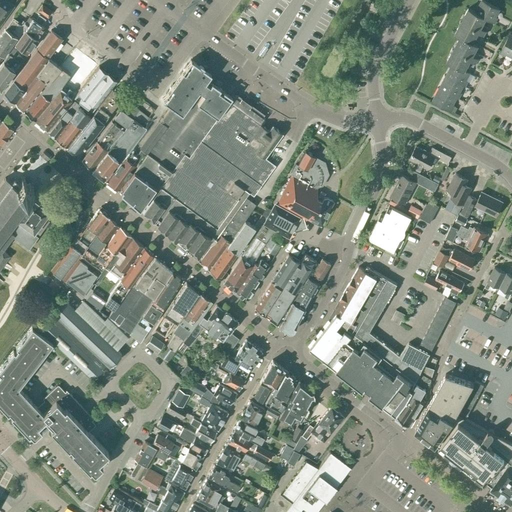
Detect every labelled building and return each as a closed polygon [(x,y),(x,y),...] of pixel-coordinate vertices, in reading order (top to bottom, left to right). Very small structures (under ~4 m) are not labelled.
[(0,0),(0,24),(14,5),(6,0),(0,0)] [(229,14),(242,0),(228,0),(222,8),(229,14)] [(482,0),(481,0),(475,12),(486,17),(485,18),(495,23),(498,17),(495,16),(499,9),(482,0)] [(71,14),(74,4),(69,2),(66,12),(71,14)] [(52,11),(42,4),(38,10),(48,17),(52,11)] [(461,20),(485,33),(488,26),(483,23),(485,18),(486,17),(475,12),(468,8),(461,20)] [(201,21),(208,17),(203,9),(195,14),(201,21)] [(14,44),(23,50),(26,53),(35,41),(34,38),(43,26),(41,25),(45,18),(39,14),(35,20),(32,18),(25,29),(24,29),(14,44)] [(224,33),(232,18),(224,14),(216,29),(224,33)] [(287,38),(296,25),(299,28),(303,23),(292,15),(279,32),(287,38)] [(17,36),(27,24),(28,23),(22,20),(21,22),(13,17),(5,28),(0,34),(0,59),(3,55),(4,56),(17,36)] [(461,20),(455,33),(472,43),(473,42),(476,36),(481,39),(485,33),(461,20)] [(20,71),(4,92),(14,102),(29,83),(55,48),(62,37),(51,29),(44,39),(20,71)] [(289,45),(295,48),(300,34),(295,32),(289,45)] [(511,57),(511,34),(510,33),(499,53),(505,56),(506,54),(511,57)] [(173,53),(185,45),(179,36),(167,43),(173,53)] [(453,48),(476,60),(480,54),(475,51),(478,45),(473,42),(472,43),(460,36),(453,48)] [(151,56),(154,45),(144,43),(142,55),(151,56)] [(447,61),(452,63),(464,70),(465,69),(468,64),(473,67),(476,60),(453,48),(447,61)] [(157,64),(163,68),(173,53),(167,49),(157,64)] [(0,87),(20,62),(25,54),(26,53),(23,50),(20,54),(15,50),(11,55),(8,53),(0,64),(0,87)] [(128,63),(138,69),(141,63),(131,57),(128,63)] [(15,102),(23,110),(39,92),(42,89),(60,69),(61,67),(48,58),(15,102)] [(146,70),(154,78),(161,72),(154,63),(146,70)] [(466,80),(470,72),(465,69),(464,70),(452,63),(446,75),(466,86),(468,81),(466,80)] [(223,97),(226,92),(187,64),(163,96),(173,103),(182,110),(200,85),(205,88),(198,98),(219,114),(228,101),(223,97)] [(117,79),(99,65),(74,97),(91,111),(117,79)] [(65,73),(60,69),(42,89),(53,98),(58,90),(54,87),(65,73)] [(78,76),(72,72),(63,84),(68,88),(78,76)] [(465,87),(466,86),(446,75),(439,88),(459,98),(462,93),(460,92),(463,86),(465,87)] [(147,152),(119,191),(121,192),(120,192),(139,208),(155,187),(158,189),(184,153),(187,155),(219,114),(198,98),(205,88),(200,85),(182,110),(173,103),(140,148),(147,152)] [(459,99),(459,98),(439,88),(432,100),(452,111),(455,105),(453,104),(457,98),(459,99)] [(112,89),(103,100),(67,147),(77,155),(122,97),(112,89)] [(59,91),(58,90),(53,98),(35,120),(47,130),(71,99),(60,90),(59,91)] [(50,100),(39,92),(23,110),(34,120),(50,100)] [(48,131),(54,136),(78,106),(79,104),(74,100),(67,109),(66,109),(48,131)] [(122,108),(134,118),(142,125),(148,117),(128,101),(122,108)] [(184,153),(158,189),(142,211),(180,244),(191,254),(197,259),(212,238),(214,240),(248,191),(253,195),(275,164),(265,157),(283,133),(272,126),(269,130),(228,101),(219,114),(187,155),(184,153)] [(54,136),(66,146),(90,116),(78,106),(54,136)] [(114,118),(126,127),(128,125),(134,118),(122,108),(114,118)] [(142,125),(134,118),(128,125),(126,127),(123,130),(116,140),(92,170),(102,178),(103,178),(107,181),(115,170),(116,168),(146,127),(142,125)] [(13,129),(2,120),(0,123),(0,145),(0,146),(13,129)] [(111,121),(81,160),(92,169),(115,139),(116,140),(123,130),(111,121)] [(416,146),(409,158),(416,162),(413,167),(420,170),(423,166),(428,168),(435,156),(448,163),(451,157),(432,147),(429,153),(416,146)] [(131,150),(130,150),(125,157),(115,170),(107,182),(118,190),(135,165),(133,163),(135,161),(138,163),(145,153),(140,150),(136,156),(130,151),(131,150)] [(314,155),(305,150),(297,165),(295,164),(290,173),(292,174),(277,204),(273,202),(262,223),(274,229),(289,238),(293,230),(305,227),(303,219),(305,220),(306,218),(320,225),(333,201),(327,197),(323,198),(321,200),(316,198),(317,188),(314,187),(321,184),(327,174),(324,162),(313,156),(314,155)] [(464,184),(467,179),(456,173),(447,189),(453,193),(451,197),(455,200),(449,210),(457,214),(463,204),(471,187),(464,184)] [(405,203),(416,181),(401,174),(390,195),(405,203)] [(13,235),(24,244),(33,231),(15,218),(31,197),(34,193),(29,190),(33,186),(31,185),(32,184),(24,177),(23,178),(22,177),(18,182),(14,178),(11,182),(5,177),(0,183),(0,267),(10,255),(2,249),(13,235)] [(438,183),(428,178),(424,185),(434,190),(438,183)] [(475,205),(496,215),(502,202),(481,191),(475,205)] [(461,212),(464,213),(468,215),(476,198),(469,195),(461,212)] [(49,210),(31,197),(15,218),(33,231),(44,216),(49,210)] [(208,269),(255,204),(245,197),(232,214),(223,229),(199,261),(208,269)] [(426,203),(425,204),(436,210),(439,205),(429,201),(427,204),(426,203)] [(434,214),(436,210),(425,204),(423,208),(434,214)] [(370,234),(370,236),(370,238),(372,239),(387,247),(386,250),(395,255),(396,252),(394,250),(411,216),(389,205),(384,214),(381,213),(370,234)] [(422,208),(419,206),(417,212),(412,209),(410,214),(417,218),(422,208)] [(50,269),(61,277),(109,216),(99,208),(87,224),(82,220),(71,235),(75,238),(50,269)] [(432,218),(434,214),(423,208),(421,213),(432,218)] [(432,218),(421,213),(419,217),(430,222),(432,218)] [(458,214),(457,215),(455,220),(464,224),(467,219),(458,214)] [(44,216),(33,231),(24,244),(29,247),(38,235),(49,220),(44,216)] [(109,217),(86,247),(96,254),(104,243),(118,225),(109,217)] [(244,220),(226,245),(237,252),(254,227),(244,220)] [(255,235),(241,256),(252,264),(254,261),(265,242),(274,229),(263,224),(255,235)] [(459,230),(483,241),(487,232),(474,226),(473,227),(469,226),(468,228),(461,225),(459,230)] [(86,247),(78,257),(99,274),(113,254),(115,256),(130,235),(120,226),(106,245),(104,243),(96,254),(86,247)] [(483,241),(459,230),(458,230),(451,226),(449,231),(464,238),(464,237),(468,238),(465,244),(479,250),(483,241)] [(95,276),(91,282),(97,286),(109,270),(120,278),(143,246),(130,235),(115,256),(113,254),(99,274),(96,277),(95,276)] [(281,244),(270,237),(263,248),(274,255),(281,244)] [(226,245),(209,270),(219,278),(237,252),(226,245)] [(107,298),(104,302),(113,308),(153,254),(144,246),(118,282),(107,298)] [(300,251),(294,247),(291,252),(297,255),(300,251)] [(448,259),(470,269),(475,258),(454,248),(448,259)] [(433,262),(443,267),(449,255),(439,250),(433,262)] [(108,316),(119,324),(118,325),(130,333),(130,332),(172,270),(154,255),(153,254),(113,308),(108,316)] [(287,254),(254,306),(278,324),(292,301),(307,276),(316,260),(305,254),(301,259),(292,254),(290,256),(287,254)] [(235,290),(252,264),(241,256),(223,282),(235,290)] [(78,257),(62,278),(83,294),(88,286),(91,282),(95,276),(96,277),(99,274),(78,257)] [(254,261),(235,290),(246,299),(269,265),(260,258),(257,263),(254,261)] [(330,262),(326,260),(322,258),(313,274),(321,278),(330,262)] [(337,312),(369,331),(397,284),(367,266),(365,269),(359,266),(341,297),(344,299),(337,312)] [(491,283),(499,287),(506,272),(494,267),(484,287),(488,289),(491,283)] [(459,289),(460,290),(464,281),(456,278),(457,277),(440,269),(435,278),(451,286),(449,291),(457,294),(459,289)] [(130,333),(129,333),(140,342),(141,341),(162,308),(162,309),(182,278),(172,270),(130,332),(130,333)] [(511,290),(511,275),(506,272),(499,287),(507,291),(504,297),(508,299),(511,293),(511,290)] [(307,276),(292,301),(304,307),(318,283),(318,282),(307,276)] [(424,283),(436,289),(439,282),(427,276),(424,283)] [(56,290),(61,284),(52,277),(47,283),(56,290)] [(177,322),(183,314),(198,291),(186,281),(164,315),(176,323),(177,322)] [(83,294),(82,296),(100,309),(104,302),(107,298),(94,289),(93,290),(88,286),(83,294)] [(183,314),(177,322),(179,323),(172,331),(175,333),(182,339),(183,339),(187,334),(188,334),(208,308),(210,305),(207,303),(210,299),(199,292),(197,295),(183,314)] [(63,322),(61,323),(74,335),(75,334),(109,366),(121,353),(116,349),(74,308),(61,296),(55,302),(58,305),(52,312),(63,322)] [(369,331),(337,312),(309,347),(363,389),(365,386),(371,391),(369,394),(396,415),(406,401),(410,396),(415,387),(413,386),(424,365),(456,302),(444,296),(418,347),(409,342),(399,354),(369,331)] [(74,308),(116,349),(128,336),(108,316),(105,319),(83,298),(74,308)] [(278,324),(288,331),(293,330),(305,308),(304,307),(292,301),(278,324)] [(229,331),(230,330),(237,321),(237,320),(236,319),(229,314),(229,313),(225,310),(224,310),(217,305),(217,304),(216,304),(216,305),(207,316),(208,316),(206,318),(203,315),(198,322),(222,340),(218,346),(227,353),(239,338),(229,331)] [(395,309),(392,316),(401,320),(404,313),(395,309)] [(51,313),(38,327),(93,379),(103,369),(102,368),(104,366),(51,313)] [(52,342),(31,326),(0,366),(0,405),(28,436),(30,434),(32,436),(33,437),(34,437),(35,436),(48,424),(51,427),(50,429),(89,470),(90,469),(92,471),(93,471),(94,471),(95,471),(102,465),(98,461),(108,452),(88,431),(95,424),(95,423),(91,419),(93,418),(93,419),(94,418),(66,389),(66,390),(65,391),(58,384),(57,384),(43,397),(43,398),(43,399),(44,400),(37,406),(18,386),(52,342)] [(182,339),(175,333),(166,344),(166,345),(174,350),(182,339)] [(157,352),(164,343),(152,335),(145,344),(157,352)] [(227,353),(220,364),(234,372),(240,362),(251,368),(261,351),(246,339),(234,357),(227,353)] [(174,350),(166,345),(159,354),(166,360),(174,350)] [(178,364),(182,359),(176,354),(172,359),(178,364)] [(259,382),(261,383),(271,389),(283,368),(272,359),(259,382)] [(216,379),(221,382),(222,380),(226,373),(228,370),(219,364),(216,368),(220,371),(216,379)] [(410,396),(406,401),(407,401),(397,416),(409,425),(424,399),(434,369),(424,365),(413,386),(415,387),(410,396)] [(277,409),(293,381),(295,377),(283,368),(264,402),(277,409)] [(226,373),(222,380),(238,389),(244,379),(230,371),(228,374),(226,373)] [(474,383),(445,374),(415,429),(414,429),(435,445),(474,383)] [(300,420),(314,396),(313,391),(298,380),(289,396),(291,398),(289,403),(286,401),(281,410),(282,410),(278,418),(291,425),(295,418),(300,420)] [(511,458),(511,443),(494,433),(494,432),(493,430),(491,429),(490,429),(488,430),(465,418),(484,385),(475,380),(474,383),(435,445),(443,451),(442,451),(461,466),(462,466),(472,473),(471,474),(484,484),(485,482),(492,487),(511,458)] [(204,388),(192,382),(189,387),(201,394),(204,388)] [(236,392),(233,390),(219,382),(213,393),(209,400),(217,404),(220,397),(230,403),(236,392)] [(271,389),(261,383),(254,396),(264,401),(271,389)] [(189,393),(179,387),(171,400),(182,406),(189,393)] [(227,411),(218,407),(209,401),(209,400),(201,395),(198,401),(206,405),(207,405),(209,406),(201,420),(217,429),(227,411)] [(264,408),(258,405),(249,400),(240,417),(254,425),(264,408)] [(170,402),(165,410),(175,415),(176,413),(183,417),(186,411),(170,402)] [(276,417),(279,411),(268,405),(264,411),(276,417)] [(330,429),(342,414),(331,405),(311,430),(307,427),(301,435),(306,438),(311,431),(323,441),(331,431),(330,429)] [(167,430),(172,421),(162,415),(156,424),(167,430)] [(216,431),(207,426),(193,418),(190,423),(197,427),(194,432),(197,434),(210,441),(216,431)] [(233,429),(242,434),(261,444),(264,438),(256,434),(255,437),(252,435),(256,427),(239,418),(233,429)] [(303,429),(297,425),(290,437),(297,440),(303,429)] [(192,442),(190,445),(204,453),(209,443),(196,435),(197,434),(194,432),(183,426),(179,434),(192,442)] [(252,451),(256,454),(268,460),(272,452),(233,431),(227,441),(244,451),(247,445),(254,449),(252,451)] [(151,444),(168,453),(173,443),(157,433),(151,444)] [(295,442),(281,434),(278,438),(293,447),(295,442)] [(148,467),(148,466),(158,448),(144,440),(133,458),(137,461),(148,467)] [(272,440),(268,449),(279,453),(282,444),(272,440)] [(226,443),(215,461),(230,469),(240,451),(226,443)] [(292,447),(285,444),(282,450),(289,453),(292,447)] [(181,461),(195,469),(203,455),(189,447),(181,461)] [(283,511),(315,511),(350,467),(330,451),(317,467),(306,461),(281,493),(292,501),(283,511)] [(256,459),(245,453),(242,459),(253,465),(256,459)] [(185,488),(195,469),(175,458),(165,477),(185,488)] [(511,458),(492,487),(490,489),(498,495),(497,495),(503,499),(503,498),(510,504),(511,503),(511,501),(511,458)] [(164,495),(161,499),(174,507),(183,490),(168,482),(165,487),(158,483),(163,475),(148,466),(148,467),(137,461),(133,469),(129,467),(126,472),(140,480),(154,489),(164,495)] [(228,479),(231,473),(214,464),(208,476),(237,492),(240,485),(228,479)] [(216,497),(221,500),(224,495),(219,493),(222,487),(215,483),(206,478),(200,489),(216,497)] [(123,511),(127,505),(131,498),(114,488),(109,497),(116,502),(109,511),(123,511)] [(216,497),(200,489),(196,496),(199,499),(211,506),(212,505),(215,507),(218,502),(214,501),(216,497)] [(269,496),(263,493),(257,504),(263,507),(269,496)] [(171,511),(174,507),(161,499),(158,505),(144,498),(141,502),(146,505),(153,508),(160,511),(171,511)] [(135,511),(137,511),(141,504),(136,501),(133,506),(135,507),(134,509),(127,505),(123,511),(135,511)] [(237,511),(233,509),(219,501),(213,511),(212,511),(237,511)] [(187,511),(206,511),(207,511),(193,503),(187,511)]
